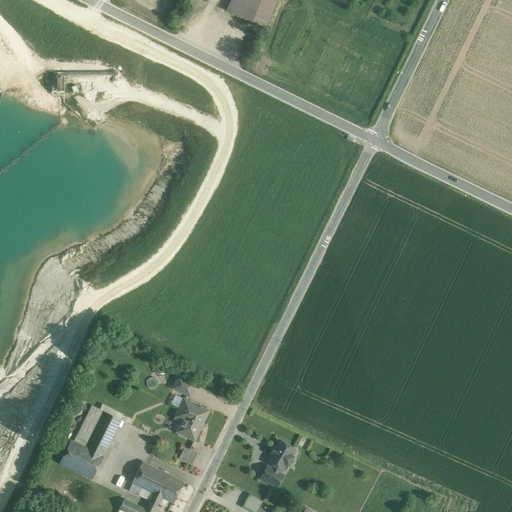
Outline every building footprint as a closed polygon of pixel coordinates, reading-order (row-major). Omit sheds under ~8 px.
[(230,0),(226,10),(265,27),(276,0),(230,0)] [(194,385),(178,377),(173,388),(189,395),(194,385)] [(200,406),(183,398),(175,416),(173,419),(180,422),(176,432),(194,441),(200,428),(204,418),(205,418),(209,410),(201,407),(201,406),(200,406)] [(120,419),(92,405),(74,441),(102,455),(120,419)] [(74,441),(71,440),(59,463),(92,479),(103,456),(102,455),(74,441)] [(280,441),(275,448),(273,447),(273,449),(271,453),(270,453),(269,453),(272,455),(268,462),(273,465),(271,469),(279,473),(281,469),(282,470),(293,449),(280,441)] [(197,453),(184,447),(178,459),(191,465),(197,453)] [(183,481),(142,462),(132,483),(153,493),(145,509),(151,511),(153,511),(161,497),(173,503),(183,481)] [(271,469),(267,466),(261,477),(276,486),(282,475),(271,469)] [(256,511),(263,501),(250,494),(243,506),(253,511),(256,511)] [(151,511),(145,509),(124,499),(119,509),(125,511),(151,511)]
